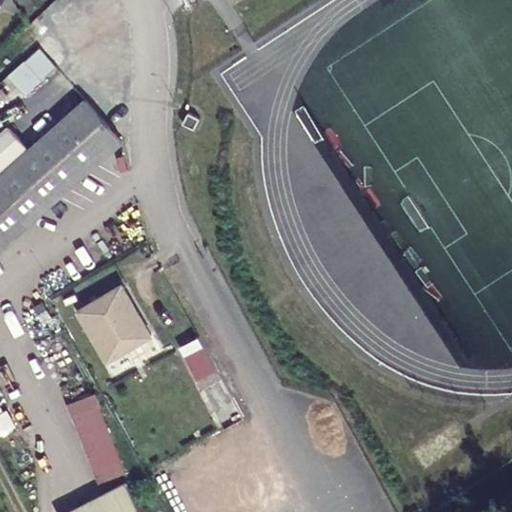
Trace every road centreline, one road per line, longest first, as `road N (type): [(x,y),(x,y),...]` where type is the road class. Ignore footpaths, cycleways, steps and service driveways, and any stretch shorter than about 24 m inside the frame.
road 1 (residential): [(141,0),(155,174),(167,218),(325,511)]
road 2 (unknown): [(152,148),(11,274),(9,327),(70,469)]
